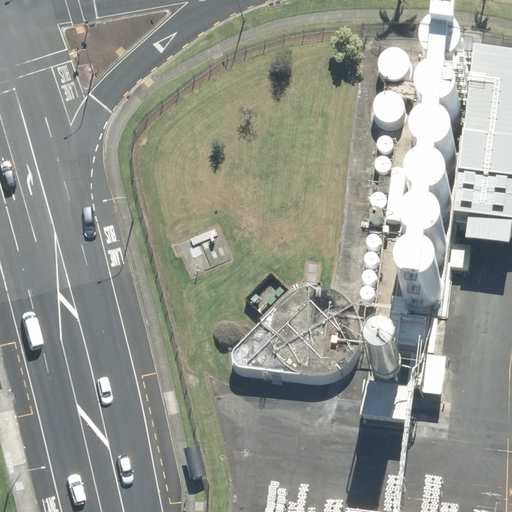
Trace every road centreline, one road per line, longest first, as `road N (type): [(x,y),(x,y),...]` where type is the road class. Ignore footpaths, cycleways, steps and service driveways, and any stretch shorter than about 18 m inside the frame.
road 1 (primary): [(41,214),(116,511)]
road 2 (primary): [(219,0),(132,63),(94,103),(41,214)]
road 3 (primary): [(0,77),(41,214)]
